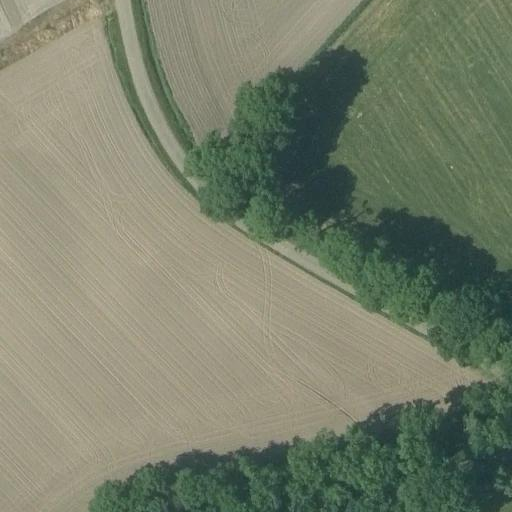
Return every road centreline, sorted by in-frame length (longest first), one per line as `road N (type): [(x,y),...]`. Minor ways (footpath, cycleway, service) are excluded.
road 1 (unclassified): [(122,0),(155,121),(195,177),(253,232),(511,384)]
road 2 (unclassified): [(511,454),(337,511)]
